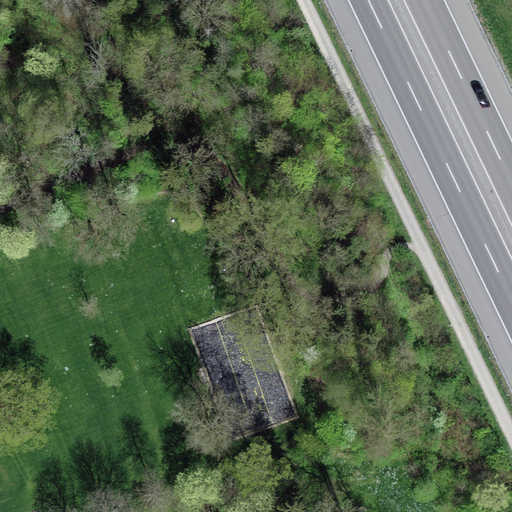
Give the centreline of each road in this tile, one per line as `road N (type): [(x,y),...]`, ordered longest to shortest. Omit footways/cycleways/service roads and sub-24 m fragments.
road 1 (motorway): [(368,0),(511,300)]
road 2 (track): [(304,0),(420,243)]
road 3 (track): [(420,243),(511,435)]
road 4 (motorway): [(511,184),(423,0)]
